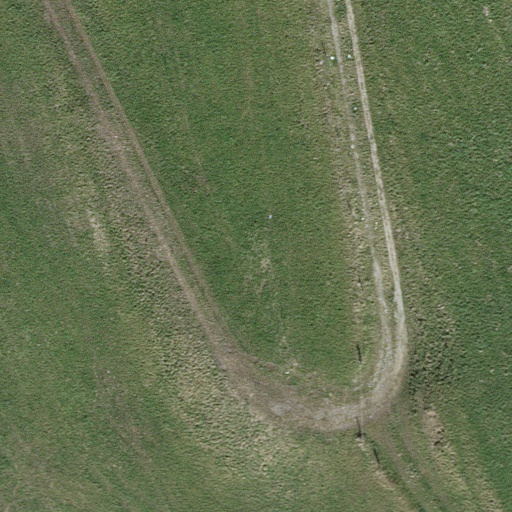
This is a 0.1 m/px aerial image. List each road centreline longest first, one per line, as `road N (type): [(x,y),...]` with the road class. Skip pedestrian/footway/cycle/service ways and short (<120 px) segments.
road 1 (track): [(333,0),(386,331),(382,386),(357,410),(324,415),(290,410),(251,384),(224,347),(57,0)]
road 2 (track): [(442,511),(395,441),(382,386)]
